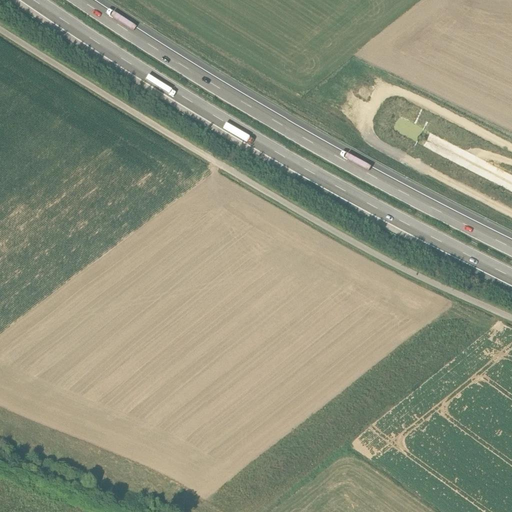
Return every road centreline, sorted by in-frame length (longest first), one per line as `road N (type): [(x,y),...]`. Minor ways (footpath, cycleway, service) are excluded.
road 1 (unclassified): [(0,28),(298,211),(511,316)]
road 2 (motorway): [(32,0),(275,153),(511,278)]
road 3 (motorway): [(511,248),(304,139),(76,0)]
